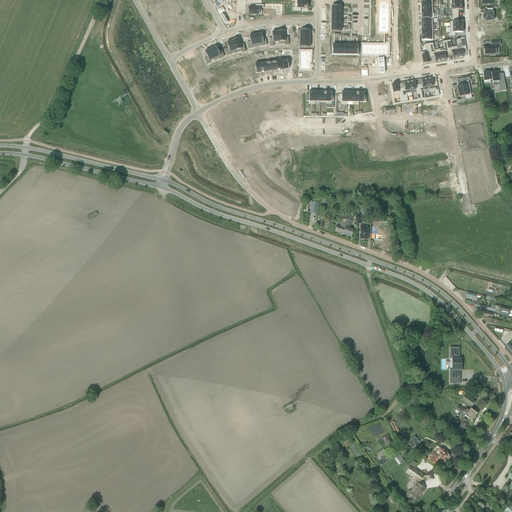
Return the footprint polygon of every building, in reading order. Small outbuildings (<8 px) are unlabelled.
[(159,0),(149,6),(152,11),(158,8),(160,11),(166,8),(164,5),(162,6),(162,5),(159,0)] [(189,0),(188,0),(183,3),(185,6),(187,5),(190,10),(199,5),(196,0),(195,0),(190,3),(189,0)] [(293,8),(293,11),(301,11),(301,8),(307,8),(307,2),(307,3),(295,2),(294,2),(294,8),(293,8)] [(461,4),(451,4),(451,5),(452,16),(458,16),(458,12),(458,10),(462,10),(461,4)] [(199,5),(190,10),(193,15),(191,17),(192,20),(198,16),(197,13),(202,10),(199,5)] [(248,8),(248,15),(252,15),(256,15),(262,15),(262,8),(263,8),(263,5),(255,5),(255,8),(248,8)] [(272,5),(272,9),(276,9),(276,14),(281,14),(281,5),(272,5)] [(483,17),(482,17),(482,21),(493,21),(493,8),(487,9),(487,13),(483,13),(483,17)] [(164,18),(158,21),(161,26),(170,21),(167,16),(168,16),(167,16),(169,14),(168,11),(162,15),(164,18)] [(452,22),(450,22),(450,27),(462,27),(462,21),(459,21),(458,21),(458,19),(458,16),(452,16),(452,20),(452,22)] [(208,20),(198,26),(202,31),(205,29),(206,30),(209,28),(209,27),(211,26),(208,20)] [(170,21),(161,26),(164,31),(164,32),(170,29),(171,31),(177,28),(175,25),(173,26),(170,21)] [(450,33),(449,33),(449,37),(455,36),(455,33),(458,33),(463,33),(462,27),(450,27),(450,33)] [(284,31),(278,31),(278,32),(279,42),(279,44),(285,44),(285,45),(289,45),(288,37),(285,37),(284,31)] [(272,38),(269,38),(270,46),(273,46),(273,42),(279,42),(278,32),(272,32),(272,38)] [(261,33),(255,35),(257,47),(267,45),(266,39),(262,39),(261,33)] [(250,42),(247,42),(248,49),(257,47),(255,35),(254,35),(254,34),(250,35),(249,36),(250,42)] [(179,36),(170,42),(173,47),(176,45),(177,46),(180,44),(180,43),(182,42),(179,36)] [(457,48),(458,58),(464,57),(463,53),(463,52),(466,51),(464,38),(460,38),(461,48),(457,48)] [(232,40),(232,41),(236,53),(242,51),(242,53),(246,52),(243,44),(240,45),(238,39),(232,40)] [(450,40),(446,41),(449,54),(452,54),(452,55),(452,58),(453,59),(458,58),(457,48),(456,46),(451,47),(450,40)] [(228,48),(225,49),(227,56),(236,53),(232,41),(226,43),(228,48)] [(439,49),(441,61),(446,60),(446,56),(445,55),(449,54),(446,41),(442,41),(444,49),(439,49)] [(491,48),(483,48),(484,55),(490,55),(490,56),(495,56),(495,54),(496,54),(495,47),(495,46),(500,45),(500,41),(491,42),(491,46),(491,48)] [(433,43),(429,44),(431,57),(434,57),(434,58),(435,62),(441,61),(439,49),(434,50),(433,43)] [(426,52),(421,52),(423,64),(429,63),(428,59),(428,58),(431,57),(429,44),(425,44),(426,49),(426,52)] [(216,46),(210,49),(215,59),(215,61),(224,57),(221,51),(218,52),(216,46)] [(207,57),(204,58),(207,64),(210,63),(209,62),(210,62),(215,59),(210,49),(209,49),(205,50),(206,51),(204,51),(207,57)] [(190,64),(184,68),(187,73),(196,68),(194,63),(193,62),(195,61),(194,58),(188,61),(190,64)] [(249,66),(243,68),(247,76),(252,74),(249,66)] [(196,68),(187,73),(190,78),(190,79),(196,75),(197,78),(203,75),(201,72),(199,73),(196,68)] [(243,68),(238,70),(242,78),(247,76),(243,68)] [(238,70),(233,71),(237,80),(242,78),(238,70)] [(233,71),(228,73),(231,82),(237,80),(233,71)] [(485,73),(481,73),(482,77),(483,83),(489,83),(489,80),(491,80),(492,82),(498,82),(499,91),(506,91),(504,78),(498,79),(497,72),(494,72),(491,73),(491,72),(488,73),(488,72),(487,72),(485,73)] [(228,73),(223,75),(226,84),(231,82),(228,73)] [(218,77),(221,86),(222,86),(226,84),(223,75),(218,77)] [(463,85),(457,86),(458,92),(470,89),(468,81),(470,80),(469,77),(461,78),(463,85)] [(432,78),(427,79),(429,90),(434,89),(435,94),(435,96),(439,96),(437,82),(436,82),(433,83),(433,81),(432,78)] [(422,85),(419,85),(421,99),(425,98),(424,91),(425,91),(429,90),(427,79),(421,80),(422,83),(422,85)] [(415,81),(409,82),(411,90),(413,90),(416,89),(417,97),(417,99),(421,99),(419,85),(416,86),(415,84),(415,81)] [(405,88),(401,88),(404,102),(408,101),(407,98),(406,94),(411,93),(411,90),(409,82),(404,83),(404,85),(404,86),(405,88)] [(394,84),(391,85),(393,91),(393,96),(395,96),(399,95),(399,100),(400,102),(404,102),(401,88),(398,89),(398,87),(397,84),(394,84)] [(197,91),(200,96),(204,94),(204,96),(210,93),(207,87),(203,89),(202,88),(197,91)] [(470,89),(458,92),(459,97),(463,96),(465,96),(465,97),(466,100),(472,98),(470,89)] [(307,94),(306,101),(309,101),(309,104),(314,104),(314,102),(314,92),(309,92),(309,94),(307,94)] [(325,103),(325,104),(331,104),(331,102),(333,102),(333,94),(331,94),(331,92),(326,92),(326,103),(325,103)] [(339,94),(339,102),(341,102),(341,104),(347,104),(347,102),(347,92),(341,92),(341,94),(339,94)] [(462,114),(461,114),(463,122),(467,121),(467,122),(475,121),(474,115),(475,115),(474,111),(473,111),(473,110),(477,109),(476,103),(471,104),(472,108),(465,109),(466,113),(462,114)] [(474,157),(471,158),(472,165),(473,165),(474,169),(480,167),(480,164),(482,163),(481,156),(480,156),(479,150),(473,151),(474,157)] [(349,228),(352,220),(348,219),(347,221),(344,220),(342,224),(338,222),(335,231),(351,237),(353,232),(354,229),(349,228)] [(365,225),(360,225),(360,239),(368,240),(368,228),(365,228),(365,225)] [(372,235),(375,235),(374,240),(383,240),(383,233),(374,232),(374,231),(372,231),(372,235)] [(500,307),(498,315),(508,317),(509,309),(500,307)] [(482,311),(481,315),(487,317),(485,323),(493,324),(493,323),(493,320),(494,319),(492,319),(493,314),(482,311)] [(450,370),(450,384),(460,384),(460,370),(461,370),(461,359),(459,359),(459,347),(450,347),(450,359),(452,359),(452,370),(450,370)] [(475,402),(465,395),(462,400),(472,407),(475,402)] [(464,410),(458,406),(454,411),(463,418),(465,416),(472,421),(477,414),(470,408),(468,411),(467,409),(465,410),(464,410)] [(414,437),(410,440),(410,441),(408,443),(412,448),(415,446),(419,443),(419,442),(414,437)] [(444,451),(441,448),(438,451),(440,452),(438,454),(438,455),(437,456),(432,453),(427,459),(434,464),(439,458),(443,462),(447,458),(448,459),(450,457),(449,456),(444,451)] [(379,461),(382,465),(390,459),(387,455),(379,461)] [(400,455),(396,458),(400,464),(404,461),(400,455)] [(424,476),(410,466),(406,472),(415,479),(415,480),(415,481),(415,482),(415,483),(416,484),(411,491),(410,491),(409,491),(408,491),(407,491),(407,492),(406,492),(406,494),(406,496),(406,497),(407,498),(411,496),(417,500),(421,495),(420,494),(422,491),(423,492),(425,489),(418,484),(424,476)]
